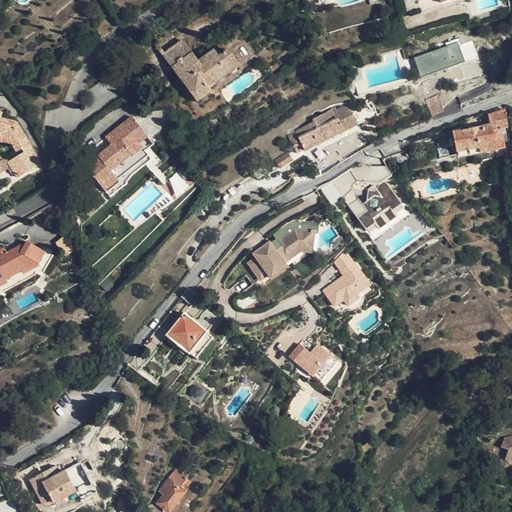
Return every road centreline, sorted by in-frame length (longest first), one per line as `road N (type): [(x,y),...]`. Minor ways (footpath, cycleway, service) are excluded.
road 1 (residential): [(0,472),(76,413),(257,210),(376,147),(511,94)]
road 2 (residential): [(0,221),(48,195),(59,180),(68,102),(102,44),(174,0)]
